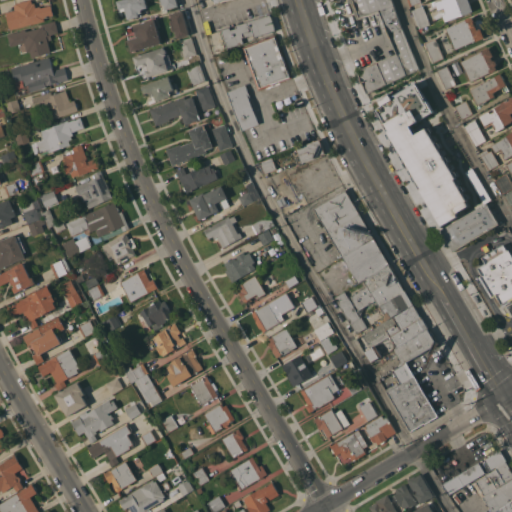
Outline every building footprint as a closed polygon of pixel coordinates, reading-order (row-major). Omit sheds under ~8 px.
[(10,29),(6,12),(15,9),(14,4),(16,3),(16,2),(26,0),(31,0),(32,3),(35,2),(36,7),(40,5),(41,7),(51,4),(53,15),(44,17),(45,20),(10,29)] [(145,0),(148,7),(141,8),(142,12),(138,13),(139,15),(128,18),(125,7),(119,9),(117,0),(145,0)] [(176,0),(178,5),(166,9),(164,4),(162,4),(160,0),(176,0)] [(350,0),(391,0),(401,27),(419,68),(368,92),(358,70),(397,53),(379,8),(356,18),(350,0)] [(469,0),(473,10),(445,21),(443,14),(442,14),(441,12),(445,11),(445,9),(441,11),(440,8),(438,9),(436,4),(434,5),(432,1),(436,0),(436,1),(438,0),(469,0)] [(430,24),(419,28),(418,24),(417,24),(411,9),(423,5),(430,24)] [(190,34),(177,37),(175,29),(173,30),(170,20),(172,20),(170,13),(183,10),(190,34)] [(271,15),(275,30),(254,36),(254,34),(249,35),(242,37),(243,42),(227,47),(222,30),(230,27),(230,29),(237,27),(236,25),(271,15)] [(456,49),(447,28),(466,19),(466,18),(470,16),(471,17),(472,16),(474,20),(475,20),(476,24),(475,25),(477,29),(481,27),(481,29),(482,29),(485,34),(484,35),(485,37),(476,40),(456,49)] [(154,18),(161,42),(132,51),(128,39),(137,36),(134,25),(154,18)] [(25,29),(26,31),(42,26),(42,23),(55,20),(58,32),(51,34),(52,39),(48,40),(51,51),(32,56),(30,50),(27,51),(25,42),(11,45),(7,34),(25,29)] [(428,32),(422,34),(420,28),(426,26),(428,32)] [(292,77),(259,89),(243,46),(276,34),(292,77)] [(191,36),(197,53),(185,57),(179,40),(191,36)] [(425,42),(435,38),(444,57),(433,62),(425,42)] [(164,46),(164,48),(165,49),(166,51),(166,52),(166,54),(168,53),(171,63),(167,64),(169,69),(147,76),(144,65),(140,67),(140,64),(136,65),(133,56),(164,46)] [(471,81),(461,61),(483,50),(482,49),(489,46),(490,48),(491,48),(493,53),(493,55),(491,56),(493,60),(494,59),(495,60),(497,63),(496,64),(495,65),(497,68),(496,69),(496,70),(491,72),(490,72),(471,81)] [(49,56),(53,70),(65,66),(65,67),(66,67),(69,78),(68,78),(68,79),(57,82),(57,81),(46,85),(46,86),(30,91),(28,84),(25,85),(23,79),(16,81),(12,67),(49,56)] [(206,79),(193,85),(186,66),(199,61),(206,79)] [(437,70),(447,65),(450,72),(453,71),(455,75),(452,76),(456,84),(446,88),(437,70)] [(501,73),(507,84),(497,89),(497,90),(493,92),(495,95),(478,104),(476,99),(475,100),(473,98),(475,97),(470,89),(501,73)] [(411,101),(412,103),(409,105),(410,108),(381,121),(371,100),(423,75),(452,137),(478,179),(466,186),(460,176),(459,177),(437,144),(416,98),(411,101)] [(169,76),(173,89),(170,90),(171,94),(170,94),(170,95),(156,100),(154,95),(151,96),(149,91),(144,93),(142,85),(169,76)] [(216,105),(203,110),(195,88),(208,84),(216,105)] [(251,97),(249,98),(259,123),(243,129),(227,91),(246,84),(251,97)] [(51,91),(52,94),(66,89),(70,101),(75,99),(78,109),(53,118),(48,103),(35,107),(32,97),(51,91)] [(489,110),(491,112),(495,110),(493,108),(502,103),(501,102),(511,95),(511,111),(510,113),(511,116),(511,120),(505,125),(506,126),(497,131),(495,129),(496,128),(492,121),(485,125),(479,115),(489,110)] [(184,96),(185,99),(193,96),(199,113),(199,114),(200,118),(199,118),(199,119),(186,124),(182,113),(169,118),(170,119),(156,125),(150,109),(184,96)] [(21,109),(8,113),(4,102),(17,98),(21,109)] [(473,113),(462,118),(455,105),(466,100),(473,113)] [(68,120),(68,121),(81,116),(85,127),(72,131),(73,134),(71,135),(72,138),(69,139),(70,144),(49,151),(48,148),(39,151),(36,141),(45,138),(41,129),(68,120)] [(486,139),(475,145),(464,125),(475,119),(486,139)] [(180,144),(181,145),(194,140),(189,129),(205,124),(213,146),(206,148),(207,151),(172,164),(166,149),(180,144)] [(233,145),(220,150),(212,128),(224,124),(233,145)] [(505,137),(511,132),(511,129),(511,128),(511,127),(511,155),(505,159),(503,155),(504,154),(501,149),(496,152),(492,145),(505,137)] [(30,141),(18,145),(14,134),(26,130),(30,141)] [(320,140),(325,154),(316,157),(316,158),(302,163),(297,148),(320,140)] [(88,160),(97,157),(101,166),(89,171),(78,175),(78,174),(72,176),(70,171),(67,172),(63,162),(65,162),(63,156),(65,155),(75,152),(73,146),(82,143),(88,160)] [(499,163),(489,169),(479,152),(487,148),(488,151),(491,149),(499,163)] [(230,149),(235,159),(225,164),(224,163),(223,163),(219,155),(220,154),(230,149)] [(14,150),(18,161),(5,165),(1,155),(14,150)] [(277,169),(264,174),(260,162),(272,158),(277,169)] [(45,170),(32,175),(28,164),(41,159),(45,170)] [(218,177),(205,184),(205,183),(192,189),(187,192),(183,184),(182,184),(176,170),(183,166),(187,173),(204,165),(205,167),(209,164),(211,168),(213,167),(218,177)] [(113,197),(88,207),(85,200),(82,201),(78,191),(77,191),(75,186),(76,186),(75,185),(88,180),(88,181),(96,178),(94,172),(101,169),(113,197)] [(252,181),(243,185),(239,176),(248,172),(252,181)] [(511,187),(503,193),(495,179),(506,172),(511,182),(511,187)] [(19,191),(9,196),(4,185),(15,181),(19,191)] [(243,205),(238,196),(241,195),(240,192),(247,188),(246,186),(247,184),(250,182),(252,183),(259,197),(243,205)] [(190,199),(204,192),(204,193),(222,185),(228,197),(226,197),(229,204),(200,219),(190,199)] [(343,257),(314,208),(346,189),(375,238),(343,257)] [(508,205),(511,202),(511,189),(503,193),(508,205)] [(58,201),(46,206),(42,194),(54,190),(58,201)] [(286,202),(280,206),(276,199),(283,196),(286,202)] [(0,201),(9,198),(11,202),(13,201),(15,206),(13,207),(16,215),(11,217),(13,222),(0,227),(0,201)] [(67,227),(56,231),(54,225),(49,227),(47,222),(42,224),(44,230),(32,235),(23,211),(24,211),(22,204),(34,200),(37,208),(36,209),(37,211),(42,209),(43,210),(49,208),(56,223),(64,220),(67,227)] [(114,201),(119,212),(122,210),(130,227),(124,230),(122,226),(99,236),(96,230),(89,233),(87,228),(72,235),(66,222),(114,201)] [(487,203),(499,223),(454,250),(442,230),(442,228),(486,202),(487,203)] [(269,214),(274,224),(258,233),(253,223),(269,214)] [(229,215),(230,217),(234,215),(237,220),(235,221),(237,226),(235,227),(238,232),(240,231),(242,236),(223,247),(218,237),(215,239),(213,235),(208,238),(204,229),(229,215)] [(269,228),(269,230),(275,227),(278,232),(272,235),(274,238),(263,244),(258,234),(269,228)] [(126,232),(129,238),(132,237),(136,245),(132,247),(135,253),(129,257),(129,256),(117,262),(114,257),(110,259),(103,244),(126,232)] [(0,267),(0,238),(3,237),(3,238),(15,233),(16,236),(19,235),(26,252),(23,253),(25,257),(12,262),(13,262),(0,267)] [(92,245),(80,251),(69,256),(62,242),(73,237),(75,241),(87,235),(92,245)] [(364,280),(363,279),(358,282),(343,257),(375,238),(390,264),(364,280)] [(504,243),(507,249),(509,248),(511,253),(511,300),(511,298),(510,299),(510,300),(502,305),(496,294),(491,296),(479,276),(482,274),(478,267),(486,262),(482,257),(504,243)] [(255,261),(252,263),(254,266),(254,265),(256,267),(232,281),(229,275),(228,275),(225,270),(227,269),(224,262),(243,251),(245,254),(249,251),(255,261)] [(263,262),(267,259),(269,263),(260,268),(254,256),(258,253),(263,262)] [(50,264),(61,258),(63,262),(66,261),(70,270),(67,271),(67,272),(56,277),(50,264)] [(31,277),(32,276),(35,283),(15,292),(13,287),(15,286),(13,282),(11,283),(10,280),(0,284),(0,273),(14,267),(14,266),(23,261),(31,277)] [(378,308),(378,306),(379,305),(376,299),(359,309),(351,295),(367,286),(364,280),(390,264),(406,291),(378,308)] [(131,301),(120,281),(135,273),(144,268),(150,279),(153,278),(158,287),(131,301)] [(85,279),(79,282),(76,276),(82,273),(85,279)] [(266,292),(258,297),(257,294),(250,297),(252,300),(245,304),(237,289),(240,288),(238,284),(255,274),(266,292)] [(299,281),(289,287),(285,280),(295,274),(299,281)] [(105,294),(93,300),(88,289),(89,288),(85,280),(95,275),(105,294)] [(77,291),(78,291),(83,300),(72,306),(67,297),(67,296),(61,285),(71,279),(77,291)] [(53,294),(56,300),(54,301),(57,306),(35,318),(39,324),(32,328),(23,311),(13,317),(8,307),(20,300),(20,299),(48,284),(53,294)] [(335,297),(334,296),(344,290),(345,291),(360,317),(361,316),(362,317),(351,324),(351,322),(350,323),(335,297)] [(286,291),(295,306),(282,314),(285,319),(264,331),(261,327),(259,327),(255,321),(256,320),(253,315),(253,314),(252,312),(286,291)] [(414,304),(363,335),(362,335),(372,329),(372,328),(384,321),(382,317),(386,315),(382,307),(379,309),(378,308),(406,291),(414,304)] [(311,295),(318,305),(307,312),(301,301),(311,295)] [(135,314),(160,299),(161,302),(165,299),(170,307),(169,308),(173,315),(165,319),(166,320),(162,322),(164,324),(160,327),(159,326),(154,329),(152,325),(157,322),(156,321),(143,328),(135,314)] [(391,336),(390,335),(379,341),(380,343),(365,352),(364,351),(370,347),(363,335),(414,304),(421,316),(422,317),(391,336)] [(316,310),(321,307),(325,312),(319,316),(316,310)] [(121,323),(110,330),(106,323),(103,325),(101,321),(105,319),(105,320),(116,314),(121,323)] [(59,316),(65,328),(58,331),(57,329),(55,330),(61,342),(41,353),(45,359),(38,363),(33,355),(38,352),(33,343),(29,345),(23,335),(59,316)] [(362,317),(367,326),(360,330),(362,334),(356,338),(354,334),(357,332),(351,324),(362,317)] [(428,328),(397,347),(391,336),(422,317),(428,328)] [(96,330),(84,336),(78,326),(90,319),(96,330)] [(328,321),(334,331),(320,339),(314,329),(328,321)] [(158,334),(157,332),(175,322),(181,331),(178,333),(181,338),(183,336),(186,341),(164,355),(163,353),(162,354),(157,347),(151,338),(158,334)] [(287,327),(297,345),(289,350),(290,350),(284,354),(283,353),(277,356),(268,342),(271,341),(269,337),(287,327)] [(394,348),(397,347),(428,328),(437,343),(407,361),(407,362),(404,364),(394,348)] [(329,335),(334,344),(336,343),(338,347),(328,353),(320,341),(329,335)] [(380,343),(383,347),(379,350),(382,355),(371,361),(365,352),(380,343)] [(110,358),(100,365),(93,354),(104,347),(110,358)] [(70,348),(80,367),(79,367),(80,369),(79,370),(79,371),(64,379),(67,384),(59,389),(56,383),(57,382),(51,371),(44,375),(39,365),(70,348)] [(172,361),(188,352),(187,351),(193,348),(197,355),(195,356),(199,362),(200,361),(203,367),(183,379),(172,361)] [(330,356),(332,355),(332,354),(334,353),(341,349),(347,361),(336,367),(330,356)] [(300,354),(312,374),(297,383),(294,377),(290,379),(287,374),(289,374),(287,371),(285,370),(284,368),(284,366),(283,365),(300,354)] [(148,372),(147,373),(154,385),(155,384),(164,399),(152,406),(149,401),(147,402),(135,380),(131,382),(124,369),(130,365),(132,368),(143,362),(148,372)] [(407,362),(438,415),(411,431),(386,388),(397,382),(398,384),(400,382),(393,371),(404,364),(407,362)] [(330,373),(339,388),(332,392),(335,396),(334,398),(319,407),(318,406),(313,409),(313,410),(310,412),(306,405),(308,404),(305,398),(306,398),(301,390),(330,373)] [(190,385),(207,375),(208,378),(210,377),(212,380),(210,381),(211,383),(214,381),(218,388),(215,389),(218,394),(202,404),(190,385)] [(123,387),(112,393),(106,383),(117,376),(123,387)] [(347,384),(356,378),(359,383),(364,381),(366,385),(353,393),(347,384)] [(78,381),(85,393),(83,395),(88,404),(68,415),(55,394),(78,381)] [(360,406),(365,403),(363,398),(368,395),(371,400),(370,401),(372,405),(374,404),(379,413),(368,420),(360,406)] [(72,421),(80,416),(79,414),(87,409),(87,411),(110,398),(111,401),(114,400),(118,406),(108,412),(109,414),(111,413),(114,417),(112,418),(114,422),(101,430),(100,427),(96,430),(97,432),(94,434),(97,439),(91,442),(85,431),(79,434),(72,421)] [(141,412),(131,418),(125,408),(136,402),(141,412)] [(222,403),(224,405),(226,404),(235,418),(229,422),(229,423),(212,433),(207,425),(210,423),(205,413),(222,403)] [(350,423),(328,436),(323,427),(320,429),(318,426),(320,425),(315,418),(332,408),(335,412),(341,408),(350,423)] [(162,419),(172,414),(178,425),(169,431),(162,419)] [(382,414),(384,417),(387,416),(396,431),(387,437),(387,438),(378,444),(376,440),(373,441),(365,428),(366,427),(365,426),(366,425),(366,424),(382,414)] [(127,423),(132,431),(128,434),(135,445),(116,456),(119,461),(112,465),(109,460),(111,459),(105,450),(94,457),(88,446),(127,423)] [(239,427),(244,436),(242,438),(248,448),(233,457),(222,438),(239,427)] [(147,445),(141,435),(150,429),(156,439),(147,445)] [(359,429),(368,444),(363,447),(364,448),(365,448),(367,450),(365,451),(366,453),(356,459),(355,457),(352,458),(350,455),(345,458),(341,452),(336,454),(331,445),(337,441),(338,441),(359,429)] [(190,446),(194,452),(185,458),(181,451),(190,446)] [(440,486),(447,496),(504,461),(498,451),(440,486)] [(0,464),(6,461),(5,460),(15,454),(23,467),(15,472),(17,475),(20,476),(21,478),(21,481),(24,486),(17,490),(14,485),(3,491),(1,489),(0,489),(0,464)] [(230,469),(253,455),(259,466),(262,464),(267,473),(241,489),(230,469)] [(133,471),(136,469),(139,474),(136,476),(137,479),(123,488),(119,490),(117,490),(115,487),(116,486),(112,480),(110,482),(104,472),(105,471),(106,472),(111,468),(112,469),(126,460),(133,471)] [(149,468),(158,462),(163,470),(154,476),(149,468)] [(473,485),(480,497),(511,478),(511,476),(504,463),(495,469),(495,470),(485,476),(485,477),(473,485)] [(193,471),(202,466),(210,479),(200,484),(193,471)] [(434,495),(421,503),(415,494),(417,492),(416,489),(414,490),(407,479),(415,474),(416,476),(421,473),(434,495)] [(172,479),(178,474),(182,479),(175,483),(172,479)] [(188,478),(194,488),(183,494),(178,485),(188,478)] [(132,492),(131,492),(141,486),(142,486),(154,479),(155,481),(156,480),(159,485),(162,483),(166,491),(163,492),(165,495),(163,497),(165,499),(142,511),(132,511),(129,506),(124,508),(119,500),(132,492)] [(488,511),(492,511),(511,499),(511,479),(480,499),(488,511)] [(168,480),(172,487),(167,490),(163,483),(168,480)] [(265,511),(251,511),(247,506),(248,506),(244,498),(257,490),(257,489),(261,487),(261,488),(272,481),(279,493),(266,502),(270,509),(265,511)] [(32,483),(37,492),(30,496),(40,511),(31,511),(29,511),(11,511),(10,510),(6,511),(2,511),(0,508),(0,502),(21,490),(21,489),(32,483)] [(417,502),(409,507),(408,505),(404,508),(402,505),(401,506),(394,494),(396,492),(396,491),(397,487),(406,483),(417,502)] [(398,511),(370,511),(372,511),(369,506),(377,502),(376,500),(388,493),(398,511)] [(226,505),(214,511),(208,502),(220,495),(226,505)] [(511,511),(498,511),(497,510),(511,500),(511,511)] [(411,511),(428,502),(433,511),(411,511)]
